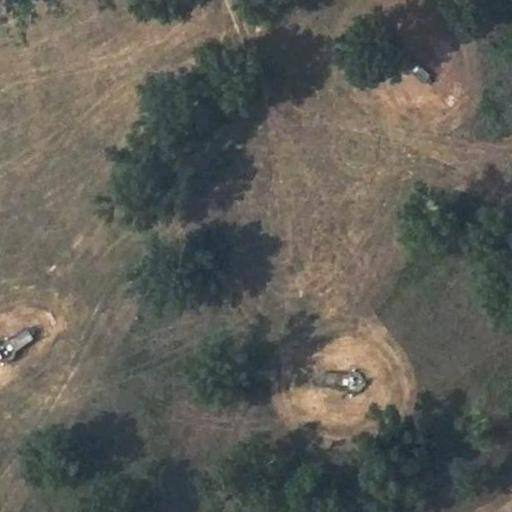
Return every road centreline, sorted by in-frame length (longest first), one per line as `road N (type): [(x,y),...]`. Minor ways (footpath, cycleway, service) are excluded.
road 1 (track): [(0,475),(29,442),(127,281),(191,191),(253,129),(264,102)]
road 2 (track): [(264,102),(262,160),(200,342),(155,511)]
road 3 (track): [(261,76),(300,109),(358,129),(511,150)]
